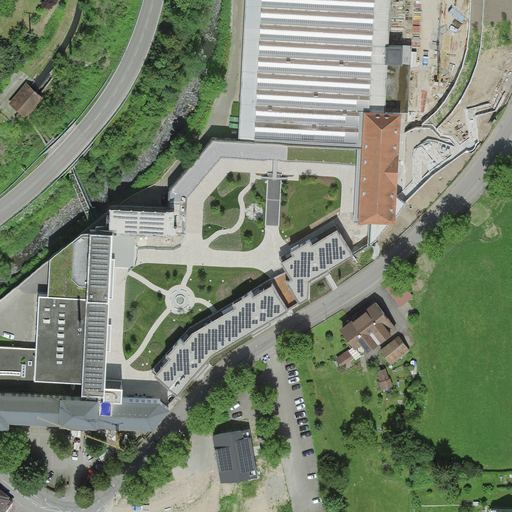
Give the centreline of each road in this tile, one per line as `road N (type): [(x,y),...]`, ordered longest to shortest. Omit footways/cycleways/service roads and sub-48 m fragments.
road 1 (tertiary): [(79,511),(102,500),(246,355),(418,238),(509,125)]
road 2 (primary): [(155,0),(113,98),(47,175),(0,215)]
road 3 (unknown): [(511,112),(480,105),(436,122),(392,114)]
